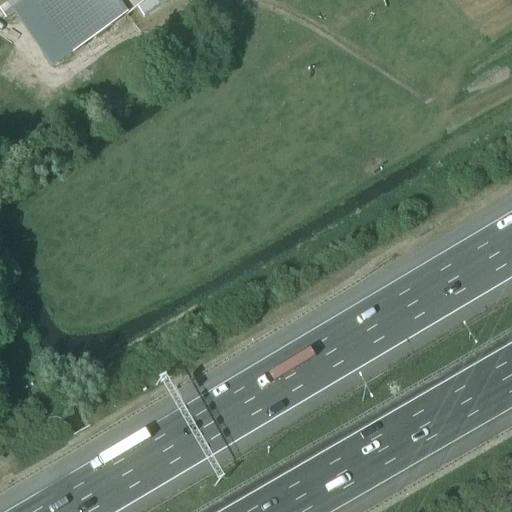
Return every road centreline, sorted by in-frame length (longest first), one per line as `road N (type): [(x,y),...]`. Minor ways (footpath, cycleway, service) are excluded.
road 1 (motorway): [(511,245),(63,511)]
road 2 (motorway): [(276,511),(511,376)]
